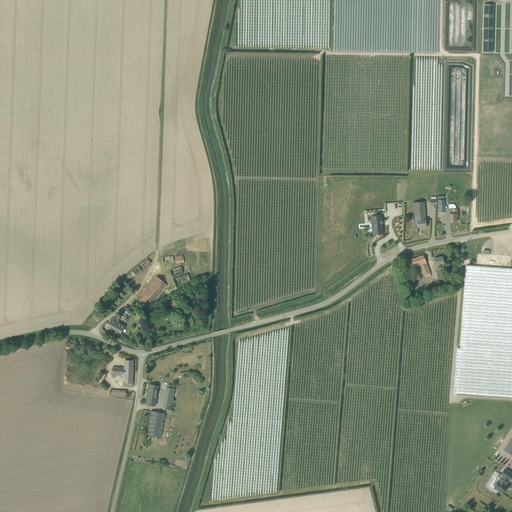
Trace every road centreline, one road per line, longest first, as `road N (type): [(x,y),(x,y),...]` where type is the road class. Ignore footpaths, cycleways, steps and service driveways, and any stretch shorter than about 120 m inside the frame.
road 1 (unclassified): [(213,334),(317,307),(413,249),(511,233)]
road 2 (unclassified): [(113,511),(143,352)]
